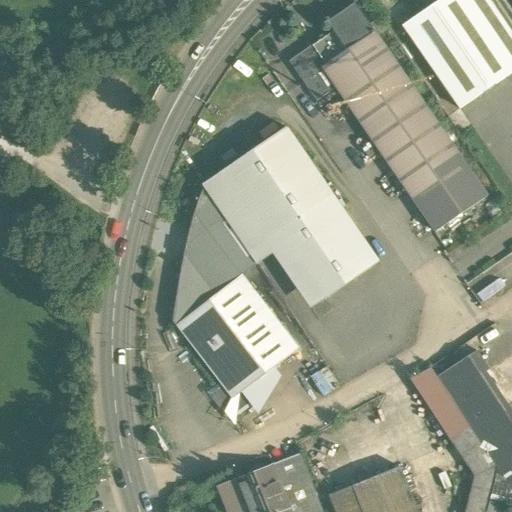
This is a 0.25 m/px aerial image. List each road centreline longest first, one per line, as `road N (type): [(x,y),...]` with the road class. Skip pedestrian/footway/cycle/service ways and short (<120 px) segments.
road 1 (secondary): [(255,0),(205,62),(130,253),(115,365),(120,447),(140,511)]
road 2 (track): [(0,143),(138,233)]
